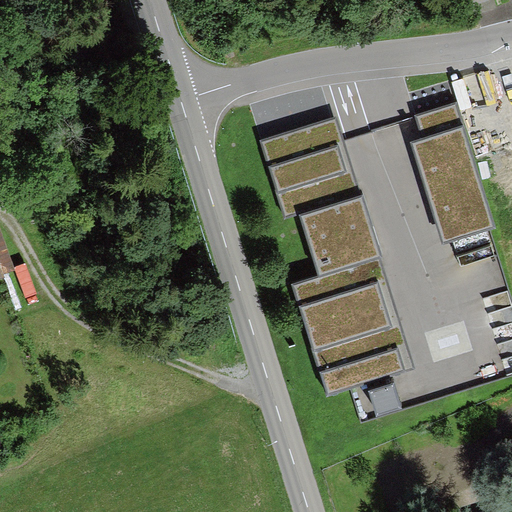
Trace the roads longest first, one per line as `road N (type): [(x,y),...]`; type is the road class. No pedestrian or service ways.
road 1 (secondary): [(183,99),(312,511)]
road 2 (track): [(0,209),(68,310),(106,335),(238,387),(270,387)]
road 3 (residential): [(511,34),(291,68),(183,99)]
